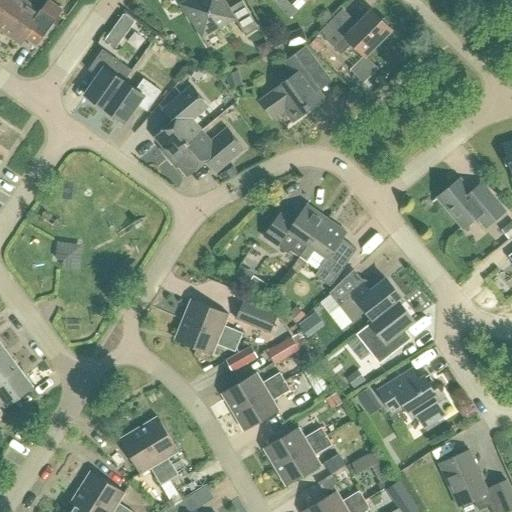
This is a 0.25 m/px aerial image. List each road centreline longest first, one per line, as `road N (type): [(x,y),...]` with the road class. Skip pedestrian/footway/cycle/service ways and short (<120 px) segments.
road 1 (residential): [(258,511),(183,391),(113,340)]
road 2 (residential): [(191,217),(211,197),(280,161),(313,156),(346,168),(376,195)]
road 3 (residential): [(376,195),(501,96)]
road 4 (residential): [(0,511),(80,379)]
road 5 (residential): [(70,124),(191,217)]
road 6 (residential): [(511,414),(496,417),(445,341),(450,297)]
road 7 (residential): [(113,340),(191,217)]
road 8 (residential): [(501,96),(406,0)]
road 9 (residential): [(0,235),(70,124)]
road 10 (residential): [(80,379),(0,281)]
road 11 (residential): [(376,195),(450,297)]
road 12 (residential): [(43,104),(108,0)]
